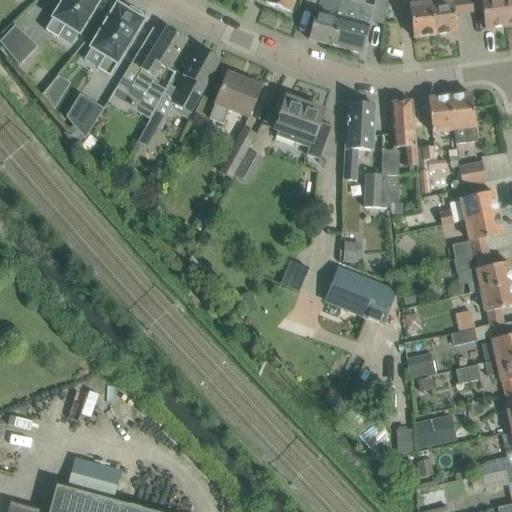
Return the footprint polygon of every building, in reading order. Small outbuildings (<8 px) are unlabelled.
[(79,33),(99,0),(64,0),(61,6),(60,6),(45,31),(57,38),(65,25),(79,33)] [(266,0),(265,3),(290,12),(295,0),(266,0)] [(339,0),(319,0),(309,40),(327,45),(339,0)] [(374,7),(353,2),(345,0),(339,0),(327,45),(362,54),(374,7)] [(409,0),(410,5),(409,5),(413,38),(435,36),(431,0),(409,0)] [(446,0),(431,0),(435,36),(457,33),(455,15),(467,13),(465,0),(455,0),(447,1),(446,0)] [(484,29),(507,27),(503,0),(468,0),(470,12),(482,11),(484,29)] [(511,0),(503,0),(507,27),(511,25),(511,0)] [(143,15),(131,8),(128,12),(117,6),(91,48),(105,56),(97,69),(110,77),(125,52),(124,51),(143,21),(140,19),(143,15)] [(0,43),(22,64),(37,47),(15,26),(0,41),(0,43)] [(118,88),(112,97),(127,107),(149,120),(161,98),(166,90),(152,82),(155,78),(153,77),(160,66),(168,70),(176,58),(186,42),(186,41),(183,39),(182,37),(178,34),(175,34),(167,29),(151,55),(141,49),(130,66),(117,87),(118,88)] [(166,90),(161,98),(174,105),(190,114),(205,87),(204,87),(219,60),(211,55),(209,51),(204,51),(200,49),(190,66),(184,77),(189,79),(181,93),(168,86),(166,90)] [(249,118),(253,106),(261,88),(227,74),(220,93),(215,104),(216,105),(210,119),(223,125),(229,110),(249,118)] [(104,109),(93,103),(80,95),(66,118),(86,139),(104,109)] [(465,144),(477,142),(471,95),(450,98),(453,130),(455,145),(465,143),(465,144)] [(279,117),(275,130),(278,131),(276,137),(308,149),(306,155),(319,159),(325,146),(332,127),(320,123),(324,112),(303,104),(300,100),(293,97),(288,99),(286,98),(279,117)] [(149,120),(137,143),(147,148),(157,128),(160,130),(174,105),(161,98),(149,120)] [(443,131),(453,130),(450,98),(428,100),(432,134),(443,132),(443,131)] [(412,102),(403,103),(401,101),(396,101),(394,103),(390,104),(393,136),(394,136),(395,148),(404,148),(406,166),(417,166),(417,161),(418,161),(418,153),(416,153),(412,102)] [(345,149),(343,181),(357,182),(359,151),(371,151),(371,137),(372,137),(374,105),(370,105),(366,102),(364,102),(361,104),(360,104),(349,104),(347,149),(345,149)] [(232,180),(241,161),(255,135),(243,129),(229,155),(220,173),(232,180)] [(418,161),(432,160),(431,148),(422,149),(422,153),(418,153),(418,161)] [(382,151),(381,175),(387,175),(387,204),(398,204),(399,152),(382,151)] [(463,187),(486,182),(482,163),(458,167),(463,187)] [(428,171),(419,172),(421,195),(430,194),(428,171)] [(366,175),(365,208),(387,209),(387,204),(387,175),(381,175),(366,175)] [(466,221),(498,214),(493,192),(459,200),(462,212),(464,211),(466,221)] [(450,213),(439,215),(441,226),(452,223),(450,213)] [(456,260),(487,253),(484,239),(502,235),(498,214),(466,221),(471,243),(453,247),(456,260)] [(340,242),(339,262),(357,263),(358,243),(340,242)] [(481,291),(511,284),(511,278),(509,262),(490,266),(487,253),(456,260),(461,282),(464,284),(479,281),(481,291)] [(310,268),(295,262),(285,286),(300,292),(310,268)] [(382,324),(395,293),(339,270),(326,301),(382,324)] [(490,324),(502,321),(500,310),(511,306),(511,284),(481,291),(486,313),(487,313),(490,324)] [(474,328),(471,311),(454,314),(458,331),(474,328)] [(497,361),(511,357),(511,335),(506,337),(503,325),(491,328),(493,340),(492,341),(497,361)] [(474,331),(451,337),(454,349),(477,344),(474,331)] [(431,354),(412,358),(416,374),(434,370),(431,354)] [(503,383),(505,394),(511,392),(511,357),(497,361),(497,362),(484,365),(487,377),(500,374),(502,383),(503,383)] [(459,385),(480,381),(477,366),(455,371),(459,385)] [(451,418),(416,426),(417,433),(417,452),(457,443),(451,418)] [(511,469),(483,476),(486,490),(508,485),(511,503),(511,469)] [(87,511),(92,495),(56,486),(48,511),(45,511),(10,502),(7,511),(87,511)] [(444,490),(421,495),(424,510),(447,504),(444,490)] [(153,511),(92,495),(87,511),(153,511)]
